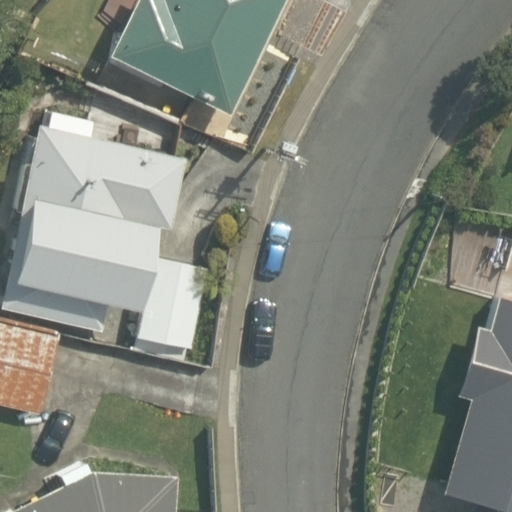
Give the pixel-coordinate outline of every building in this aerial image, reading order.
[(135,0),(108,56),(230,115),(284,0),(135,0)] [(170,230),(187,158),(90,136),(93,121),(51,112),(47,128),(38,126),(0,286),(0,310),(100,334),(108,302),(137,309),(156,227),(170,230)] [(495,306),(497,299),(510,243),(458,230),(442,293),(495,306)] [(208,269),(153,257),(135,337),(190,349),(208,269)] [(500,511),(511,511),(511,303),(497,299),(495,306),(486,333),(476,330),(454,399),(469,403),(442,496),(500,511)] [(0,404),(39,414),(58,332),(0,318),(0,404)] [(62,483),(4,511),(174,511),(177,474),(92,469),(89,470),(86,461),(57,475),(62,483)]
